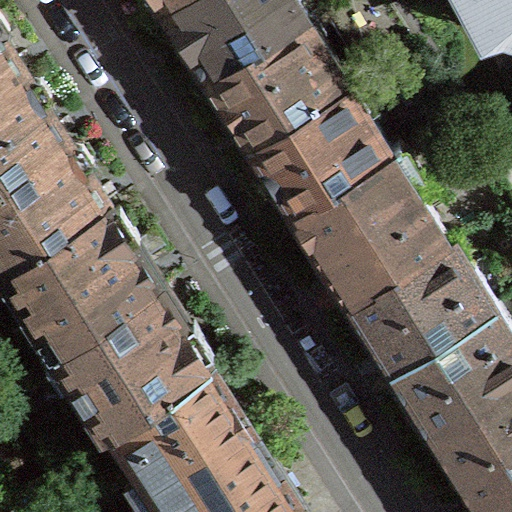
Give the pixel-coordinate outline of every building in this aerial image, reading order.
[(206,73),(300,13),(307,8),(302,0),(167,0),(162,4),(170,17),(179,30),(178,31),(175,41),(183,54),(194,57),(195,56),(206,73)] [(511,0),(466,0),(473,9),(477,6),(484,0),(496,0),(509,9),(502,27),(511,30),(511,0)] [(0,83),(25,68),(22,63),(5,36),(6,35),(9,24),(0,9),(0,83)] [(249,140),(342,81),(350,76),(325,36),(317,41),(300,13),(206,73),(214,86),(224,102),(223,102),(221,112),(227,122),(237,124),(238,124),(249,140)] [(0,175),(67,133),(63,128),(46,101),(48,100),(51,89),(41,74),(30,72),(28,72),(25,68),(0,83),(0,175)] [(292,208),(393,143),(392,141),(368,104),(361,109),(342,81),(249,140),(258,155),(268,170),(265,180),(272,192),(282,193),(292,208)] [(4,266),(109,199),(105,194),(88,167),(90,166),(92,155),(83,140),(72,137),(70,138),(67,133),(0,175),(0,261),(3,266),(4,266)] [(348,296),(439,238),(450,232),(393,143),(292,208),(295,213),(294,213),(295,216),(293,219),(304,236),(307,235),(310,237),(329,266),(348,296)] [(48,350),(160,279),(156,274),(133,237),(140,232),(121,203),(114,207),(109,199),(4,266),(37,319),(31,323),(48,350)] [(389,365),(497,296),(472,257),(457,266),(439,238),(348,296),(367,326),(369,330),(367,331),(389,365)] [(106,426),(109,424),(211,360),(206,352),(213,348),(194,318),(187,322),(163,285),(160,279),(48,350),(66,378),(72,374),(106,426)] [(434,431),(511,381),(511,352),(507,346),(511,342),(511,320),(497,296),(389,365),(402,387),(410,399),(413,398),(434,431)] [(247,417),(211,360),(109,424),(137,468),(144,463),(161,489),(255,430),(247,417)] [(475,500),(511,476),(511,381),(434,431),(441,443),(455,465),(453,466),(475,500)] [(280,511),(303,498),(297,490),(295,491),(275,461),(278,459),(272,451),(270,452),(263,441),(257,431),(256,431),(255,430),(161,489),(175,511),(280,511)] [(511,511),(511,476),(475,500),(482,511),(511,511)] [(307,511),(302,503),(305,501),(303,498),(280,511),(307,511)]
